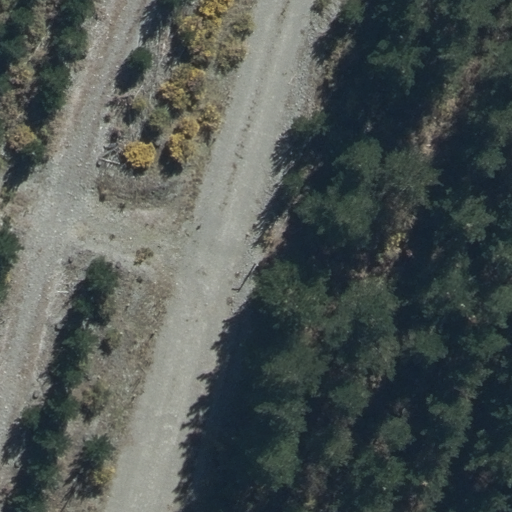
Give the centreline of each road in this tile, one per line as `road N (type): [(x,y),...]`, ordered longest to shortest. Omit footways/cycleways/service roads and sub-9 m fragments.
road 1 (track): [(144,511),(305,0)]
road 2 (track): [(0,448),(76,154),(145,0)]
